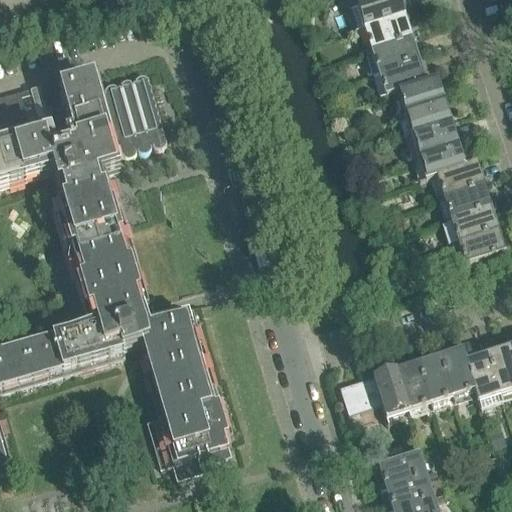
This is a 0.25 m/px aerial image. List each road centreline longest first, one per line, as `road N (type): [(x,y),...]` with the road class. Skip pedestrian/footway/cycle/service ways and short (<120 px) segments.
road 1 (residential): [(183,0),(305,370)]
road 2 (residential): [(511,298),(305,370)]
road 3 (residential): [(511,145),(467,0)]
road 4 (residential): [(305,370),(349,511)]
